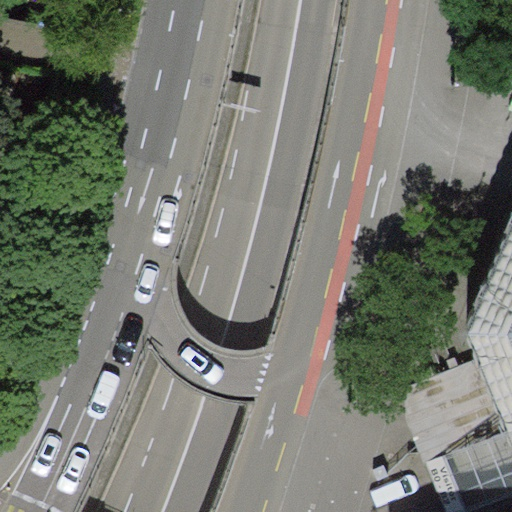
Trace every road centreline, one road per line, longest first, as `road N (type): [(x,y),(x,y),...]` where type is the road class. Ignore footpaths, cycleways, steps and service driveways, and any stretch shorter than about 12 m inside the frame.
road 1 (secondary): [(160,511),(243,269),(300,0)]
road 2 (secondary): [(299,358),(357,163),(389,0)]
road 3 (secondary): [(190,0),(132,242)]
road 4 (secondary): [(132,242),(165,329),(200,362),(265,372),(299,358)]
road 5 (secondary): [(244,511),(299,358)]
road 6 (secondary): [(132,242),(78,392)]
road 7 (secondary): [(78,392),(38,511)]
